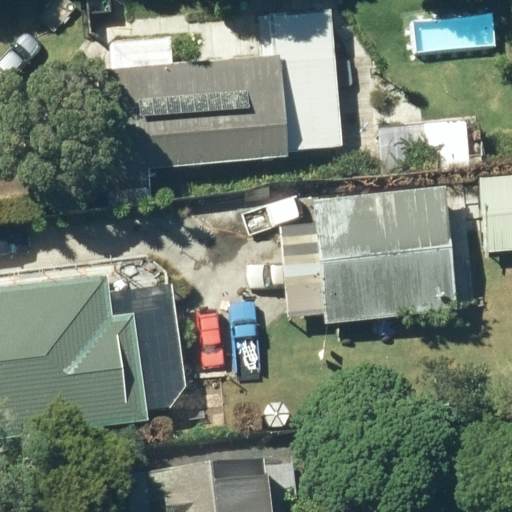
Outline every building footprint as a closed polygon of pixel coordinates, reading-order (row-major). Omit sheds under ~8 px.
[(165,71),(163,45),(103,48),(105,75),(86,77),(93,180),(276,167),(275,158),(337,154),(330,68),(268,72),(267,64),(165,71)] [(409,160),(460,161),(461,127),(374,125),(373,170),(409,171),(409,160)] [(511,180),(476,183),(479,220),(511,217),(511,180)] [(308,206),(322,330),(450,316),(438,193),(308,206)] [(0,296),(0,445),(143,426),(128,322),(103,326),(97,285),(0,296)] [(430,381),(433,419),(470,415),(467,377),(430,381)] [(258,511),(253,468),(118,483),(121,511),(258,511)]
